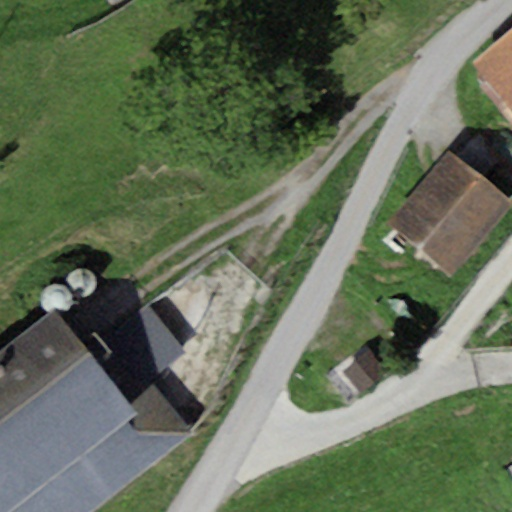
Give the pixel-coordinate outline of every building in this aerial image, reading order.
[(511,31),(473,63),(511,110),(511,31)] [(511,202),(449,151),(389,224),(453,277),(511,206),(511,202)] [(72,274),(70,278),(70,282),(71,286),(74,290),(77,293),(82,294),(86,294),(90,292),(94,289),(96,286),(97,281),(96,277),(94,273),(91,270),(87,268),(83,267),(78,268),(75,270),(72,274)] [(50,291),(48,295),(48,299),(49,303),(52,307),(55,310),(59,311),(64,311),(68,309),(71,306),(74,303),(75,298),(74,294),(72,290),(69,287),(65,285),(61,284),(56,285),(52,287),(50,291)] [(107,334),(146,383),(186,352),(147,303),(107,334)] [(51,308),(0,348),(0,511),(88,511),(187,433),(146,383),(107,334),(85,351),(51,308)]
